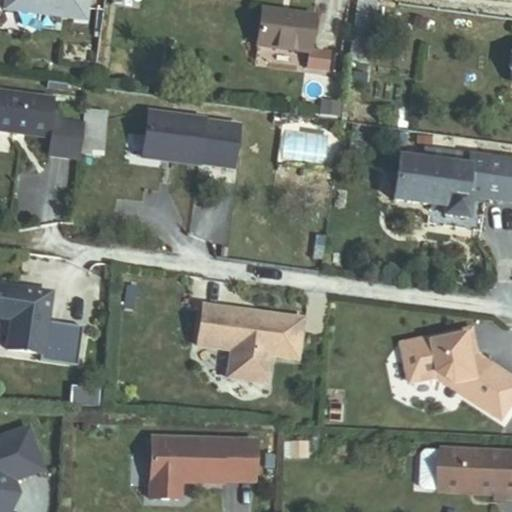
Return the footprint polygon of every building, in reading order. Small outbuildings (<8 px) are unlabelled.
[(82,22),(84,0),(1,0),(0,10),(1,10),(82,22)] [(130,9),(131,0),(111,0),(111,6),(130,9)] [(260,48),(310,54),(314,19),(264,13),(260,48)] [(365,76),(354,74),(352,84),(364,85),(365,76)] [(0,94),(0,135),(43,141),(49,102),(0,94)] [(103,157),(107,112),(82,110),(78,155),(103,157)] [(234,170),(240,129),(145,115),(139,156),(234,170)] [(511,203),(511,163),(469,158),(467,168),(399,159),(393,202),(431,207),(445,208),(444,213),(444,217),(467,220),(469,203),(470,198),(483,200),(511,203)] [(44,359),(81,365),(87,326),(51,320),(55,293),(0,284),(0,315),(16,318),(12,348),(45,353),(44,359)] [(246,313),(197,306),(191,346),(226,351),(222,378),(261,384),(265,357),(291,360),(297,321),(255,315),(255,319),(245,318),(246,313)] [(455,340),(454,336),(399,347),(407,387),(435,381),(486,415),(508,381),(469,355),(456,347),(455,340)] [(456,347),(469,355),(465,338),(455,340),(456,347)] [(498,423),(511,402),(511,383),(508,381),(486,415),(498,423)] [(0,511),(4,511),(11,499),(9,490),(36,479),(19,432),(0,438),(0,511)] [(254,480),(255,443),(151,439),(149,500),(180,501),(181,481),(187,481),(187,484),(222,485),(222,483),(222,479),(254,480)] [(305,442),(292,441),(291,458),(304,459),(305,442)] [(511,453),(442,450),(442,453),(426,452),(423,455),(421,487),(425,490),(440,492),(440,494),(495,497),(495,501),(511,501),(511,453)]
